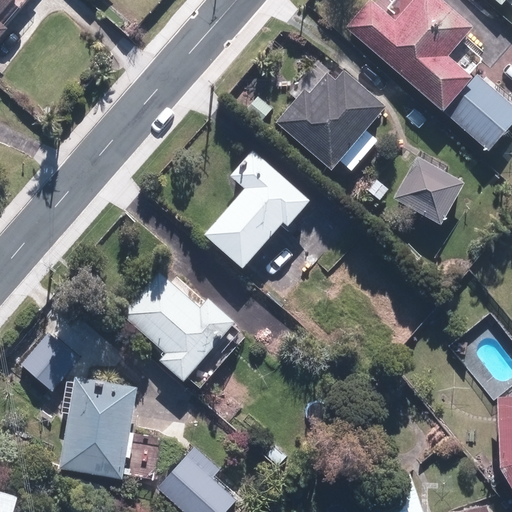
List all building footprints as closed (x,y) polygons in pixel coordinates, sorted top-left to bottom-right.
[(21,0),(0,0),(0,48),(20,25),(8,15),(21,0)] [(452,107),(481,71),(455,50),(479,21),(453,0),(415,0),(401,17),(379,0),(370,0),(351,25),(452,107)] [(342,75),(333,68),(315,90),(309,85),(281,119),(338,166),(393,101),(350,66),(342,75)] [(511,124),(511,96),(483,72),(452,109),(494,145),(511,124)] [(250,184),(211,230),(251,263),(291,217),(296,221),(318,195),(259,145),(236,172),(250,184)] [(471,178),(422,152),(400,194),(449,220),(471,178)] [(168,353),(194,375),(245,314),(219,292),(209,303),(166,267),(130,310),(174,347),(168,353)] [(55,331),(25,361),(56,391),(85,361),(55,331)] [(130,474),(145,382),(80,372),(66,464),(130,474)] [(221,474),(227,468),(200,443),(162,484),(192,511),(230,511),(245,497),(221,474)] [(428,511),(411,465),(383,476),(396,511),(428,511)] [(21,511),(28,490),(0,480),(0,511),(21,511)] [(499,511),(494,497),(451,511),(499,511)]
